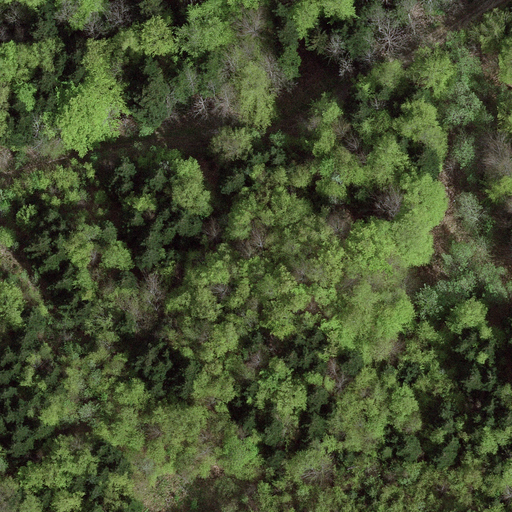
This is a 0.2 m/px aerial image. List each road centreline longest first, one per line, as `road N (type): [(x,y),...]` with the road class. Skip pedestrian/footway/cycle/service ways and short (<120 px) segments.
road 1 (track): [(317,114),(0,178)]
road 2 (track): [(317,114),(501,0)]
